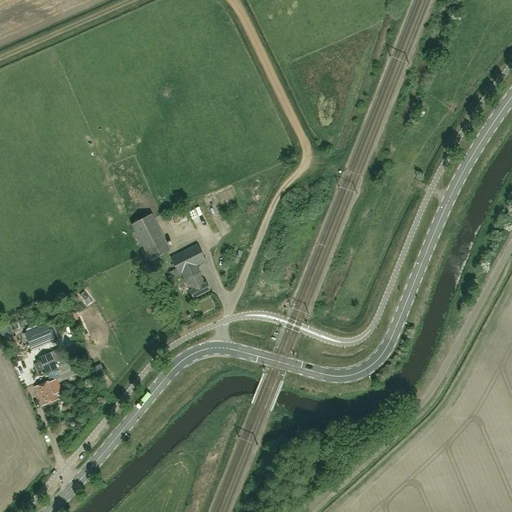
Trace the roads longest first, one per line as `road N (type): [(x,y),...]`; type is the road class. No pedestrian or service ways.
road 1 (secondary): [(218,346),(333,375),(373,364),(444,206),(511,98)]
road 2 (unclassified): [(310,511),(424,408),(511,246)]
road 3 (secondary): [(49,511),(177,365),(218,346)]
road 4 (unclassified): [(218,346),(269,212),(303,164)]
road 5 (track): [(303,164),(303,140),(227,0)]
road 6 (track): [(127,0),(0,57)]
